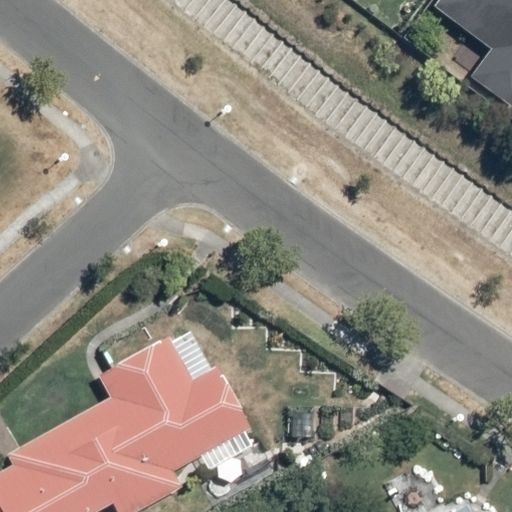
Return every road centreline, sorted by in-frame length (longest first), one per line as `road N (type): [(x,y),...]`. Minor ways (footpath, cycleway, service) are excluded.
road 1 (residential): [(511,373),(175,146)]
road 2 (residential): [(175,146),(0,320)]
road 3 (residential): [(175,146),(0,5)]
